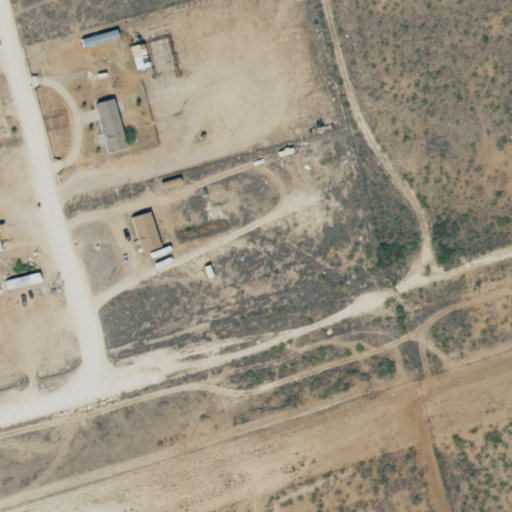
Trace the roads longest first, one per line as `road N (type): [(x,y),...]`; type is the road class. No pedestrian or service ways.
road 1 (track): [(0,4),(195,181),(354,265),(511,228)]
road 2 (track): [(0,388),(354,265)]
